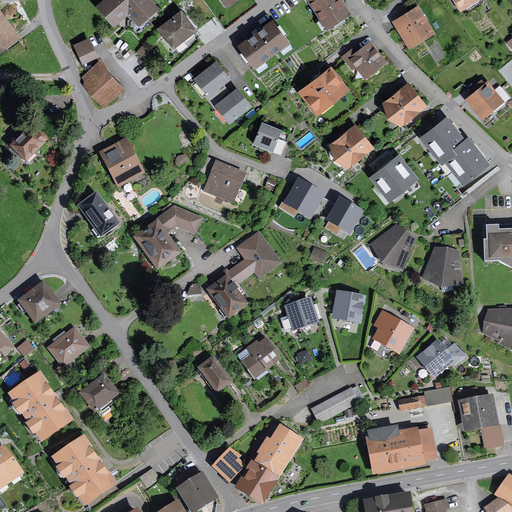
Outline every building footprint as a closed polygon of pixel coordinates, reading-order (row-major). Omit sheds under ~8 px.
[(107,0),(101,5),(115,22),(128,11),(138,22),(155,7),(148,0),(107,0)] [(219,0),(227,9),(238,0),(219,0)] [(352,14),(342,0),(306,0),(326,31),(333,26),(335,29),(346,22),(344,19),(352,14)] [(452,0),(460,12),(479,0),(452,0)] [(409,50),(435,34),(417,6),(392,22),(409,50)] [(0,54),(22,38),(0,9),(0,54)] [(173,50),(198,31),(181,10),(157,29),(173,50)] [(265,63),(280,51),(283,56),(293,49),(289,44),(290,44),(285,37),(287,35),(279,26),(278,27),(273,20),(237,47),(242,53),(240,55),(248,65),(249,63),(255,70),(256,70),(259,74),(268,67),(265,63)] [(99,58),(89,38),(73,45),(82,65),(99,58)] [(388,63),(370,41),(355,53),(351,49),(340,57),(354,75),(358,72),(365,80),(388,63)] [(209,103),(227,89),(224,85),(231,80),(216,61),(193,79),(195,81),(191,85),(202,98),(204,97),(209,103)] [(84,80),(82,85),(93,97),(114,78),(98,62),(81,78),(84,80)] [(317,117),(350,91),(331,66),(297,92),(317,117)] [(124,90),(114,78),(93,97),(104,109),(124,90)] [(484,83),(481,79),(469,89),(472,93),(464,100),(481,121),(504,102),(487,81),(484,83)] [(382,104),(387,120),(401,128),(428,107),(409,83),(382,104)] [(231,94),(227,89),(209,103),(214,110),(216,108),(229,125),(252,107),(237,88),(231,94)] [(26,104),(12,108),(14,115),(28,111),(26,104)] [(429,152),(457,130),(447,117),(419,139),(429,152)] [(290,134),(261,123),(253,145),(281,156),(290,134)] [(329,145),(334,162),(348,170),(375,149),(356,124),(329,145)] [(26,165),(46,146),(45,145),(48,142),(39,133),(36,136),(29,129),(9,148),(26,165)] [(457,130),(429,152),(441,166),(445,164),(456,154),(452,150),(465,140),(457,130)] [(456,154),(445,164),(452,173),(479,152),(468,137),(465,140),(452,150),(456,154)] [(118,190),(145,175),(126,140),(99,155),(118,190)] [(479,152),(452,173),(463,187),(490,165),(479,152)] [(404,192),(419,180),(399,154),(384,166),(404,192)] [(246,175),(215,162),(203,192),(233,205),(246,175)] [(389,204),(404,192),(384,166),(369,178),(389,204)] [(326,198),(298,181),(286,201),(284,200),(278,209),(295,219),(298,215),(311,222),(326,198)] [(120,226),(96,194),(77,208),(101,241),(120,226)] [(327,225),(324,229),(337,237),(340,232),(350,238),(364,214),(339,200),(325,224),(327,225)] [(167,235),(176,228),(196,236),(203,218),(174,207),(153,222),(155,224),(133,240),(157,273),(181,255),(167,235)] [(485,265),(498,264),(511,271),(511,225),(483,227),(485,265)] [(407,232),(396,226),(370,245),(381,266),(404,271),(416,240),(407,232)] [(218,276),(221,281),(206,292),(228,322),(249,306),(241,296),(244,294),(238,286),(254,274),(259,281),(282,264),(258,233),(236,249),(244,260),(228,272),(227,269),(218,276)] [(322,265),(327,253),(314,248),(309,260),(322,265)] [(441,291),(467,284),(459,251),(447,249),(434,248),(421,279),(441,291)] [(35,323),(62,302),(44,279),(17,299),(35,323)] [(190,285),(187,297),(202,296),(201,284),(190,285)] [(361,326),(366,298),(336,293),(331,321),(361,326)] [(313,306),(311,299),(284,308),(287,317),(280,320),(285,333),(292,330),(293,334),(320,325),(318,320),(321,319),(316,305),(313,306)] [(511,350),(511,349),(511,309),(487,311),(483,323),(482,334),(511,350)] [(414,330),(382,311),(373,327),(379,331),(372,341),(399,357),(414,330)] [(15,349),(17,347),(24,357),(34,349),(26,339),(27,339),(14,323),(2,332),(3,333),(1,334),(6,340),(7,339),(15,349)] [(430,324),(426,330),(432,333),(435,327),(430,324)] [(52,339),(54,342),(46,347),(62,368),(90,346),(75,326),(66,332),(64,330),(52,339)] [(3,342),(0,338),(0,335),(1,334),(3,333),(2,332),(0,329),(0,357),(2,360),(15,349),(7,339),(6,340),(3,342)] [(282,357),(266,336),(258,342),(257,339),(236,354),(255,379),(268,369),(267,368),(282,357)] [(466,357),(454,344),(452,346),(446,340),(441,344),(438,341),(416,359),(434,380),(453,365),(455,367),(466,357)] [(233,381),(213,354),(197,366),(217,392),(233,381)] [(29,365),(25,359),(19,363),(23,369),(29,365)] [(49,382),(40,369),(7,391),(14,401),(11,402),(19,414),(22,412),(27,420),(25,421),(33,433),(35,432),(42,441),(74,419),(66,406),(64,407),(58,397),(59,397),(55,391),(54,392),(48,382),(49,382)] [(118,394),(120,392),(104,372),(78,392),(95,412),(96,411),(101,417),(111,409),(109,406),(120,397),(118,394)] [(299,392),(306,387),(302,380),(294,386),(299,392)] [(359,402),(359,401),(364,398),(357,385),(352,388),(351,386),(341,391),(349,407),(359,402)] [(436,390),(424,393),(427,408),(453,403),(452,396),(454,396),(452,386),(448,386),(448,388),(442,389),(436,390)] [(477,388),(458,391),(460,403),(458,403),(464,433),(481,430),(499,426),(493,396),(488,397),(487,391),(478,392),(477,388)] [(341,391),(331,397),(339,413),(349,407),(341,391)] [(426,407),(424,396),(397,401),(399,412),(426,407)] [(331,397),(320,402),(329,418),(339,413),(331,397)] [(320,402),(310,408),(319,424),(329,418),(320,402)] [(397,423),(367,428),(368,435),(365,435),(373,474),(425,463),(425,460),(437,458),(431,426),(419,428),(418,425),(399,429),(397,423)] [(501,426),(499,426),(481,430),(484,449),(504,445),(501,426)] [(92,445),(84,432),(51,455),(57,464),(55,465),(63,477),(65,475),(70,483),(68,485),(76,496),(78,495),(85,504),(118,482),(109,469),(108,470),(101,460),(102,460),(99,454),(98,455),(91,445),(92,445)] [(262,454),(256,465),(276,478),(299,442),(284,432),(274,448),(266,443),(260,452),(262,454)] [(0,467),(10,482),(25,472),(4,442),(0,445),(0,467)] [(239,454),(230,449),(214,465),(230,480),(234,476),(233,475),(240,466),(234,460),(239,454)] [(276,478),(256,465),(240,489),(261,502),(276,478)] [(0,488),(10,482),(0,467),(0,488)] [(152,467),(139,476),(147,488),(160,479),(152,467)] [(192,476),(188,469),(171,479),(191,511),(193,511),(219,496),(202,470),(192,476)] [(511,474),(511,475),(508,473),(493,494),(497,497),(483,507),(486,511),(510,511),(511,511),(511,474)] [(414,511),(410,489),(363,498),(365,511),(414,511)] [(186,511),(177,498),(155,511),(186,511)] [(447,499),(424,504),(426,511),(446,511),(446,509),(449,508),(447,499)]
